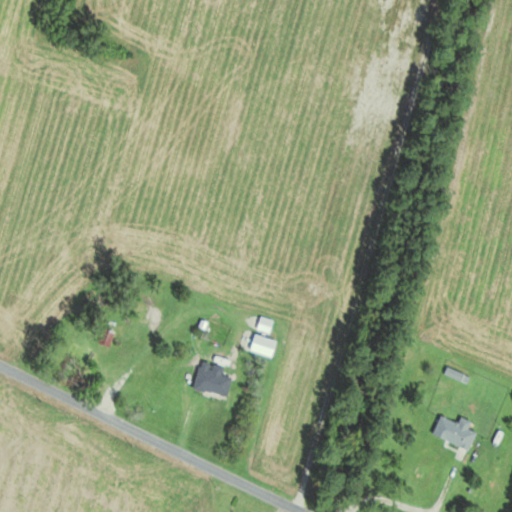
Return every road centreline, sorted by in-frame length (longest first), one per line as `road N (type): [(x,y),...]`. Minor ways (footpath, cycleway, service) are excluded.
road 1 (residential): [(0,364),(300,511)]
road 2 (residential): [(362,289),(294,509)]
